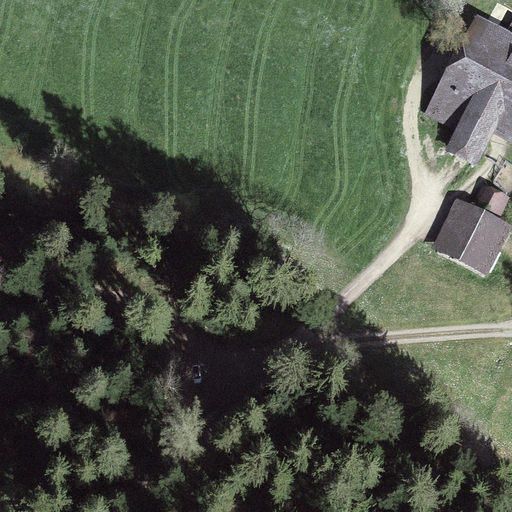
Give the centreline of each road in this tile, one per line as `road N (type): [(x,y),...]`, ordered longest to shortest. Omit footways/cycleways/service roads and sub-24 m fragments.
road 1 (track): [(511,320),(303,345),(103,511)]
road 2 (track): [(411,106),(420,194),(408,234),(303,345)]
road 3 (track): [(211,422),(182,350),(148,313),(61,299),(0,322)]
